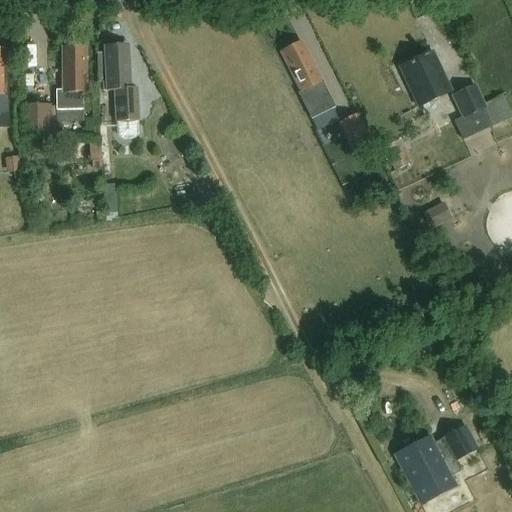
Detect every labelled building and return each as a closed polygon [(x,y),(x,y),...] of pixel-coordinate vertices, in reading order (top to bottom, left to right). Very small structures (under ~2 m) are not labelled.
[(298,46),(280,55),(290,74),(289,74),(300,96),(298,97),(312,122),(335,111),(307,59),(305,59),(298,46)] [(113,93),(130,92),(129,63),(127,63),(126,48),(106,49),(107,69),(105,69),(106,93),(113,93)] [(83,66),(83,50),(63,50),(64,65),(57,65),(57,71),(49,71),(49,92),(55,92),(55,112),(83,112),(82,101),(85,101),(85,95),(86,95),(85,66),(83,66)] [(0,130),(8,131),(7,96),(3,96),(2,68),(1,68),(0,52),(0,130)] [(400,71),(388,77),(395,91),(406,86),(418,110),(450,94),(431,55),(399,71),(400,71)] [(476,87),(451,99),(462,120),(453,124),(463,144),(511,120),(511,116),(503,98),(485,106),(476,87)] [(113,93),(115,126),(138,125),(136,92),(130,92),(113,93)] [(21,107),(21,139),(50,139),(50,107),(21,107)] [(408,164),(397,144),(382,152),(393,172),(408,164)] [(168,186),(194,177),(187,156),(161,165),(168,186)] [(444,206),(422,217),(429,231),(451,220),(444,206)] [(476,452),(464,428),(438,441),(450,465),(476,452)] [(393,457),(415,500),(451,481),(426,433),(398,448),(400,453),(393,457)]
